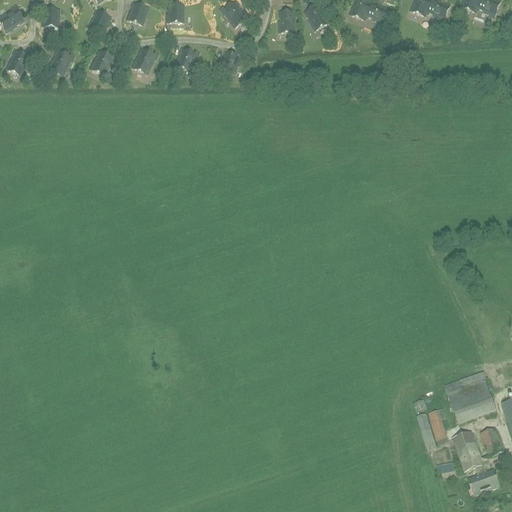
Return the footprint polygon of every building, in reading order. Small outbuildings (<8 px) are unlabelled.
[(372,20),(372,21),(375,22),(375,23),(379,24),(380,24),(384,25),(389,12),(384,10),(384,11),(381,9),(371,5),(371,3),(362,0),(354,0),(354,1),(356,1),(354,6),(355,6),(351,16),(364,22),(366,18),(369,20),(369,19),(372,20)] [(425,18),(426,15),(429,16),(429,14),(433,15),(432,17),(435,18),(434,19),(440,21),(440,20),(444,21),(449,7),(431,1),(431,0),(414,0),(414,2),(415,2),(411,13),(425,18)] [(483,12),(483,13),(486,14),(486,15),(490,16),(494,17),(500,4),(495,2),(495,3),(491,1),(492,1),(489,0),(464,0),(462,9),(475,14),(476,10),(479,12),(480,11),(483,12)] [(234,29),(249,20),(242,10),(241,11),(239,8),(240,7),(237,2),(225,10),(223,8),(220,10),(224,17),(226,16),(234,29)] [(328,23),(318,4),(306,11),(304,8),(301,10),(304,16),(306,16),(314,31),(328,23)] [(131,14),(130,14),(127,22),(141,27),(147,10),(133,5),(132,10),(131,14)] [(168,11),(168,15),(167,15),(167,25),(183,25),(183,6),(166,6),(166,11),(168,11)] [(8,15),(0,20),(0,24),(6,34),(16,27),(15,27),(18,25),(19,25),(23,23),(15,11),(18,9),(16,7),(11,10),(12,12),(7,14),(8,15)] [(279,34),(294,34),(294,23),(295,23),(295,18),(297,18),(297,11),(293,11),(293,14),(280,14),(280,19),(280,23),(279,34)] [(58,29),(58,12),(43,12),(43,16),(44,16),(44,20),(43,20),(43,29),(58,29)] [(109,20),(96,14),(94,18),(95,18),(93,22),(93,21),(89,29),(102,36),(109,20)] [(133,70),(146,76),(151,65),(152,65),(154,61),(155,62),(158,56),(155,54),(153,57),(141,51),(139,56),(140,56),(138,59),(133,70)] [(175,68),(189,73),(192,64),(193,65),(195,61),(197,61),(200,54),(195,53),(194,56),(189,54),(189,53),(185,52),(182,51),(180,56),(181,56),(179,59),(175,68)] [(7,71),(20,77),(25,67),(26,67),(28,63),(29,63),(32,57),(29,55),(27,58),(15,53),(13,57),(14,57),(12,61),(12,60),(7,71)] [(49,71),(62,77),(67,67),(68,67),(70,63),(71,64),(74,57),(71,55),(69,58),(57,53),(55,57),(56,57),(54,61),(54,60),(49,71)] [(91,71),(104,77),(109,67),(110,67),(112,63),(113,63),(116,57),(112,55),(111,58),(99,53),(97,57),(98,57),(96,61),(96,60),(91,71)] [(239,55),(238,58),(225,55),(224,59),(225,60),(224,63),(223,63),(221,72),(235,75),(237,67),(238,67),(239,62),(241,63),(243,56),(239,55)] [(496,413),(485,381),(458,390),(456,383),(444,387),(447,394),(458,427),(496,413)] [(511,434),(511,400),(502,405),(511,434)] [(417,415),(427,411),(424,401),(414,405),(417,415)] [(448,444),(442,421),(446,419),(444,411),(428,415),(436,442),(437,442),(438,447),(448,444)] [(430,451),(436,449),(426,415),(416,418),(427,452),(430,451)] [(488,459),(503,454),(495,430),(480,435),(488,459)] [(486,475),(483,467),(471,433),(452,440),(465,474),(476,470),(478,477),(467,482),(474,498),(499,489),(493,472),(486,475)]
